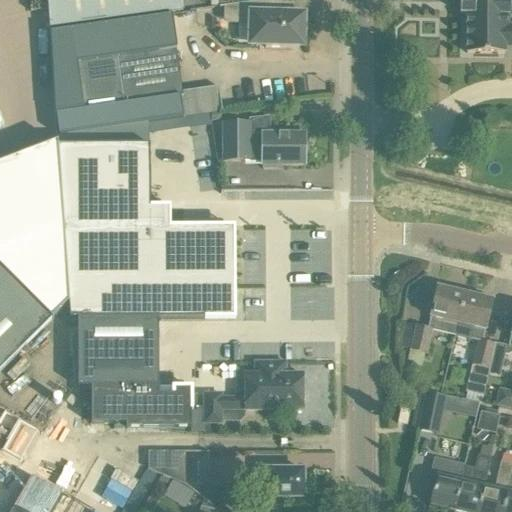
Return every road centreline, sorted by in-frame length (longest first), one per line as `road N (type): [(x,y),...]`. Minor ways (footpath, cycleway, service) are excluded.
road 1 (tertiary): [(362,511),(359,230)]
road 2 (tertiary): [(359,230),(362,0)]
road 3 (unknown): [(0,147),(25,121),(7,0)]
road 4 (residential): [(511,250),(452,236),(359,230)]
